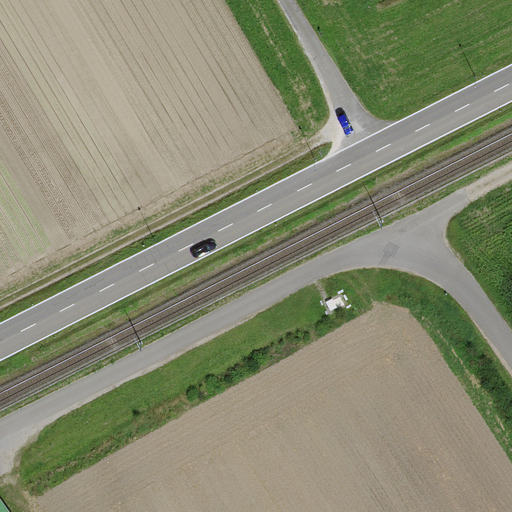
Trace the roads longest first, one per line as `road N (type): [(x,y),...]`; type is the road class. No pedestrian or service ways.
road 1 (primary): [(511,85),(0,346)]
road 2 (track): [(359,122),(0,308)]
road 3 (track): [(511,171),(390,232)]
